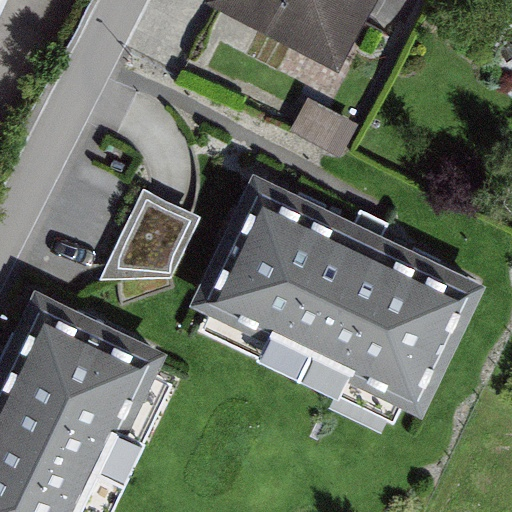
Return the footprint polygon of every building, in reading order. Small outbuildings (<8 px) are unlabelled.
[(0,0),(0,25),(12,0),(0,0)] [(208,0),(207,4),(340,74),(379,0),(208,0)] [(297,118),(342,144),(359,116),(314,90),(297,118)] [(193,309),(424,421),(488,289),(257,177),(193,309)] [(203,219),(145,191),(102,281),(173,279),(203,219)] [(93,511),(169,356),(37,293),(0,371),(0,511),(93,511)]
